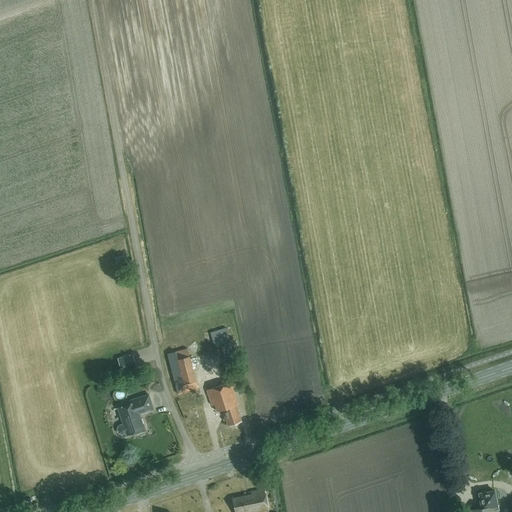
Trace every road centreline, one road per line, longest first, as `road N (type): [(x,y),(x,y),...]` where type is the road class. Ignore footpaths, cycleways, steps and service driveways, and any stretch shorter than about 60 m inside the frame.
road 1 (unclassified): [(197,476),(154,347),(90,0)]
road 2 (secondary): [(197,476),(511,368)]
road 3 (unknown): [(439,393),(458,473),(471,485),(498,487),(506,511)]
